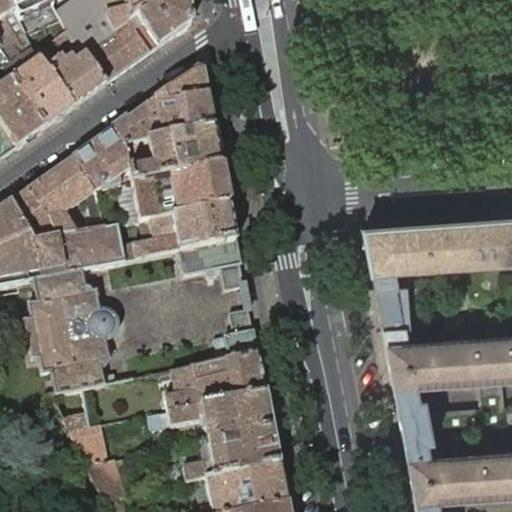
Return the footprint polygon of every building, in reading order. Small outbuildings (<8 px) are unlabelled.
[(16,15),(7,0),(0,0),(0,52),(10,66),(25,54),(3,21),(16,15)] [(7,0),(16,15),(47,0),(7,0)] [(72,0),(59,11),(66,24),(63,26),(68,33),(81,58),(84,56),(114,34),(108,22),(128,10),(130,24),(137,19),(135,17),(160,0),(72,0)] [(193,23),(188,0),(160,0),(135,17),(137,19),(130,24),(114,34),(84,56),(86,59),(106,86),(158,49),(192,26),(193,23)] [(72,110),(106,86),(86,59),(84,56),(81,58),(68,33),(54,43),(64,57),(62,58),(49,68),(47,64),(48,61),(45,56),(49,53),(46,49),(34,58),(38,62),(37,62),(44,71),(72,110)] [(45,130),(72,110),(44,71),(37,62),(11,82),(45,130)] [(197,72),(154,103),(155,109),(207,99),(202,75),(197,72)] [(0,126),(17,150),(45,130),(11,82),(0,89),(0,126)] [(154,103),(112,132),(123,149),(124,148),(213,131),(207,99),(155,109),(154,103)] [(0,161),(17,150),(0,126),(0,161)] [(221,170),(213,131),(150,144),(154,166),(129,171),(132,188),(221,170)] [(81,274),(123,266),(120,251),(117,230),(104,233),(104,231),(90,234),(73,236),(60,215),(87,196),(93,192),(96,197),(102,195),(118,192),(132,188),(124,148),(123,149),(112,132),(27,192),(48,222),(56,240),(34,245),(22,226),(10,204),(0,210),(0,290),(32,284),(81,274)] [(156,223),(228,209),(221,170),(132,188),(135,208),(139,226),(156,223)] [(135,208),(132,188),(118,192),(125,229),(139,226),(135,208)] [(27,192),(10,204),(22,226),(34,245),(56,240),(48,222),(27,192)] [(98,204),(96,197),(93,192),(87,196),(94,227),(89,227),(90,234),(104,231),(103,224),(101,215),(98,204)] [(180,255),(235,244),(228,209),(156,223),(159,243),(120,251),(123,266),(180,255)] [(511,511),(511,219),(362,231),(415,511),(511,511)] [(244,290),(235,244),(180,255),(184,278),(208,274),(208,280),(223,277),(226,293),(244,290)] [(94,392),(103,389),(102,383),(100,373),(103,372),(106,369),(106,366),(109,365),(105,346),(109,345),(113,342),(116,338),(117,333),(117,327),(113,318),(110,316),(101,312),(99,313),(95,294),(92,295),(88,291),(85,291),(81,274),(32,284),(36,306),(27,307),(30,323),(23,324),(30,365),(38,364),(41,378),(50,376),(55,400),(94,392)] [(257,358),(249,314),(231,317),(235,339),(215,343),(220,366),(257,358)] [(257,358),(220,366),(189,371),(193,395),(178,398),(163,401),(166,417),(167,417),(264,398),(257,358)] [(193,395),(189,371),(173,375),(178,398),(193,395)] [(103,389),(116,387),(114,380),(102,383),(103,389)] [(271,433),(264,398),(167,417),(170,430),(170,431),(202,424),(207,446),(271,433)] [(85,417),(62,422),(69,436),(88,432),(85,417)] [(170,430),(167,417),(166,417),(160,418),(162,431),(170,430)] [(88,432),(69,436),(85,471),(113,465),(98,430),(88,432)] [(278,468),(271,433),(207,446),(210,467),(166,477),(168,491),(204,483),(278,468)] [(123,463),(113,465),(116,472),(125,469),(123,463)] [(113,465),(85,471),(103,505),(120,502),(125,501),(116,472),(113,465)] [(267,511),(286,508),(278,468),(204,483),(210,511),(267,511)] [(122,511),(120,502),(103,505),(105,509),(105,511),(122,511)]
